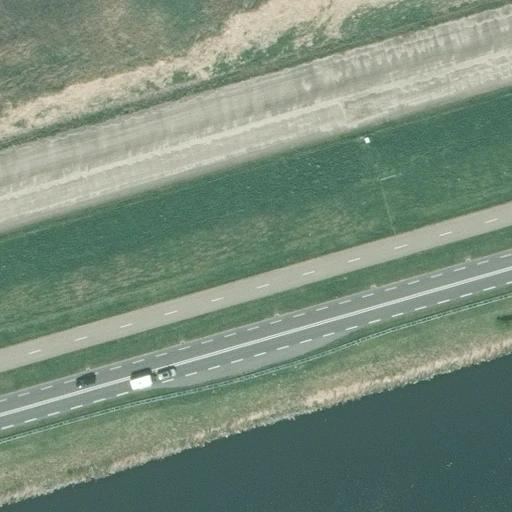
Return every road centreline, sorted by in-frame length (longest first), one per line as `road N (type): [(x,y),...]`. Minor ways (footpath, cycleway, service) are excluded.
road 1 (primary): [(0,415),(511,268)]
road 2 (unclassified): [(0,358),(511,213)]
